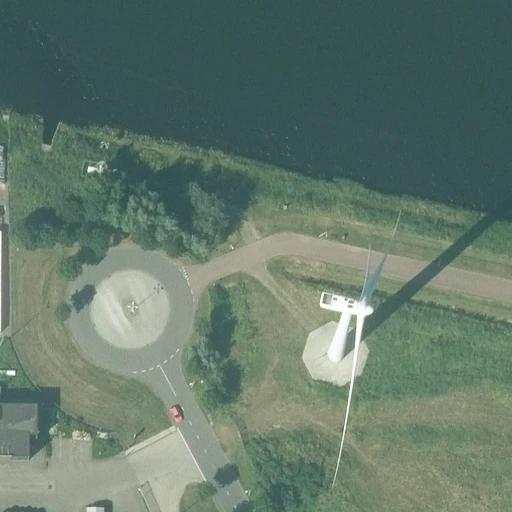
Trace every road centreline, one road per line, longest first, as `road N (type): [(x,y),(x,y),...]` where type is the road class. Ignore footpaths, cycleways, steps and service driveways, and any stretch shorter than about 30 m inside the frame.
road 1 (unclassified): [(175,286),(286,242),(511,292)]
road 2 (unclassified): [(175,286),(152,261),(125,256),(95,270),(82,294),(81,311),(100,344),(128,354),(152,349)]
road 3 (unclassified): [(238,511),(152,349)]
